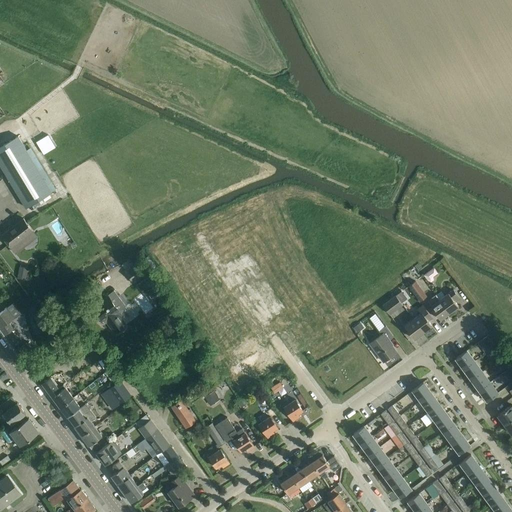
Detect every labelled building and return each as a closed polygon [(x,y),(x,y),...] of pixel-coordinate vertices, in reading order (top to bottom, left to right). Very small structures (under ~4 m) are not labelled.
[(35,131),(40,144),(50,140),(45,128),(35,131)] [(1,146),(0,146),(0,164),(26,207),(34,202),(51,191),(48,185),(52,182),(47,174),(46,175),(42,169),(39,171),(33,161),(28,153),(27,150),(19,137),(18,136),(1,146)] [(23,239),(33,231),(23,218),(1,235),(11,247),(12,247),(16,252),(27,244),(23,239)] [(227,367),(260,345),(233,304),(188,237),(155,259),(221,359),(227,367)] [(432,258),(422,266),(427,273),(438,265),(432,258)] [(134,282),(149,270),(141,260),(126,272),(134,282)] [(159,290),(163,287),(158,280),(154,283),(159,290)] [(419,300),(426,295),(415,280),(408,285),(419,300)] [(439,299),(449,312),(458,306),(455,301),(459,298),(452,289),(444,296),(439,299)] [(126,325),(117,312),(126,306),(113,290),(99,301),(91,307),(103,323),(105,321),(115,334),(126,325)] [(406,298),(401,291),(395,295),(398,299),(400,302),(406,298)] [(322,303),(321,303),(322,302),(316,294),(301,302),(281,315),(288,325),(303,348),(337,326),(334,322),(342,316),(330,298),(322,303)] [(440,319),(449,312),(439,299),(436,294),(427,300),(431,305),(430,306),(434,311),(440,319)] [(389,313),(394,309),(393,307),(400,302),(395,295),(383,305),(389,313)] [(423,332),(432,325),(428,320),(432,317),(423,304),(417,309),(420,313),(413,319),(423,332)] [(7,307),(1,311),(0,311),(0,328),(4,334),(13,328),(8,321),(14,317),(7,307)] [(414,338),(423,332),(413,319),(404,325),(408,330),(414,338)] [(383,361),(396,351),(388,340),(393,336),(385,326),(379,331),(381,334),(369,343),(383,361)] [(489,349),(494,346),(486,335),(482,339),(489,349)] [(24,357),(33,346),(34,344),(32,338),(18,349),(24,357)] [(95,361),(102,355),(90,340),(78,350),(84,359),(88,356),(93,363),(95,361)] [(497,360),(502,356),(494,346),(489,349),(497,360)] [(463,368),(474,360),(466,350),(456,358),(463,368)] [(505,371),(509,367),(502,356),(497,360),(505,371)] [(471,379),(482,371),(474,360),(463,368),(471,379)] [(111,367),(104,372),(107,376),(112,372),(117,379),(122,375),(114,365),(111,367)] [(479,389),(490,382),(482,371),(471,379),(479,389)] [(270,378),(273,383),(282,378),(279,372),(270,378)] [(58,387),(51,378),(50,376),(42,382),(60,406),(73,397),(63,384),(58,387)] [(119,380),(108,388),(120,403),(131,395),(119,380)] [(280,381),(271,387),(274,392),(283,386),(280,381)] [(420,400),(431,392),(423,381),(412,389),(418,397),(420,400)] [(211,396),(218,392),(213,382),(205,386),(211,396)] [(487,400),(495,394),(497,392),(490,382),(479,389),(487,400)] [(428,410),(439,402),(431,392),(420,400),(428,410)] [(511,418),(511,398),(508,393),(492,404),(499,413),(497,415),(502,421),(501,421),(504,425),(511,418)] [(272,403),(278,399),(274,394),(268,397),(272,403)] [(78,408),(80,407),(80,406),(73,397),(60,406),(67,416),(68,416),(68,415),(78,408)] [(185,427),(195,420),(181,398),(171,405),(185,427)] [(293,420),(299,416),(297,413),(302,410),(295,399),(287,405),(284,407),(287,412),(293,420)] [(25,413),(17,402),(4,411),(0,407),(0,406),(0,414),(3,413),(11,423),(25,413)] [(436,421),(446,413),(439,402),(428,410),(436,421)] [(90,409),(85,403),(80,406),(80,407),(78,408),(68,415),(68,416),(75,425),(74,425),(74,426),(85,418),(83,414),(90,409)] [(395,418),(400,415),(392,404),(387,408),(395,418)] [(81,435),(94,426),(90,420),(95,416),(90,409),(83,414),(85,418),(74,426),(81,435)] [(388,424),(393,420),(385,410),(380,413),(388,424)] [(444,431),(454,424),(446,413),(436,421),(444,431)] [(146,414),(135,422),(139,427),(150,419),(146,414)] [(403,429),(407,425),(400,415),(395,418),(403,429)] [(232,437),(233,440),(235,442),(241,451),(246,447),(248,450),(254,446),(248,437),(245,432),(242,427),(236,431),(227,416),(215,424),(225,441),(232,437)] [(267,437),(274,433),(272,430),(277,426),(270,416),(258,423),(262,429),(267,437)] [(20,423),(10,431),(14,437),(20,445),(39,431),(28,417),(20,423)] [(150,419),(139,427),(146,437),(157,428),(150,419)] [(396,434),(400,431),(393,420),(388,424),(396,434)] [(219,446),(225,441),(212,422),(205,426),(219,446)] [(452,442),(462,434),(454,424),(444,431),(452,442)] [(361,444),(372,436),(364,425),(353,433),(361,444)] [(411,439),(415,436),(407,425),(403,429),(411,439)] [(93,450),(100,445),(96,440),(102,435),(94,426),(81,435),(93,450)] [(169,444),(157,428),(149,435),(146,437),(146,438),(153,447),(158,453),(169,444)] [(404,445),(408,441),(400,431),(396,434),(404,445)] [(460,452),(462,451),(470,445),(462,434),(452,442),(460,452)] [(369,454),(379,446),(372,436),(361,444),(369,454)] [(418,450),(423,446),(415,436),(411,439),(418,450)] [(114,443),(112,440),(96,452),(105,464),(121,452),(119,450),(119,449),(120,448),(116,443),(114,442),(114,443)] [(130,448),(137,444),(134,440),(128,445),(130,448)] [(411,455),(416,452),(408,441),(404,445),(411,455)] [(177,455),(170,445),(162,451),(169,461),(174,457),(177,455)] [(377,465),(387,457),(379,446),(369,454),(377,465)] [(424,447),(423,446),(418,450),(426,460),(431,457),(424,447)] [(223,466),(229,462),(220,449),(209,456),(216,467),(221,464),(223,466)] [(419,466),(423,463),(416,452),(411,455),(419,466)] [(326,461),(322,454),(312,461),(319,472),(322,478),(327,474),(323,469),(329,465),(333,471),(341,465),(334,456),(326,461)] [(468,472),(478,465),(470,454),(460,461),(468,472)] [(178,455),(169,462),(178,473),(186,467),(178,455)] [(384,475),(395,467),(387,457),(377,465),(384,475)] [(431,457),(426,460),(434,471),(439,468),(431,457)] [(117,484),(130,475),(119,460),(112,465),(117,470),(111,475),(117,484)] [(309,479),(319,472),(312,461),(301,468),(308,479),(309,479)] [(427,476),(431,473),(423,463),(419,466),(427,476)] [(476,483),(486,475),(478,465),(468,472),(476,483)] [(392,486),(403,478),(395,467),(384,475),(392,486)] [(298,486),(308,479),(301,468),(291,475),(298,486)] [(446,488),(451,484),(444,474),(438,478),(446,488)] [(125,493),(137,484),(130,475),(117,484),(125,493)] [(184,502),(189,498),(194,495),(189,488),(180,475),(170,482),(173,487),(168,491),(173,498),(179,506),(180,505),(179,504),(183,501),(184,502)] [(288,493),(298,486),(291,475),(280,482),(288,493)] [(484,493),(494,486),(486,475),(476,483),(484,493)] [(0,508),(0,509),(13,500),(21,494),(7,476),(0,481),(0,508)] [(400,496),(408,490),(411,488),(403,478),(392,486),(400,496)] [(80,488),(73,479),(48,497),(53,505),(66,496),(75,507),(88,498),(81,488),(80,488)] [(439,493),(445,489),(437,479),(432,483),(434,485),(439,493)] [(142,481),(137,484),(125,493),(131,502),(143,493),(141,489),(145,486),(142,481)] [(454,499),(459,495),(451,484),(446,488),(454,499)] [(491,504),(502,496),(494,486),(484,493),(491,504)] [(447,504),(453,500),(445,489),(439,493),(447,504)] [(334,495),(328,499),(327,500),(332,506),(335,510),(345,503),(342,498),(338,492),(334,495)] [(416,511),(427,503),(419,492),(408,500),(416,511)] [(322,499),(318,493),(312,497),(316,503),(322,499)] [(462,509),(467,505),(459,495),(454,499),(462,509)] [(497,511),(502,511),(509,507),(502,496),(491,504),(497,511)] [(311,506),(316,503),(312,497),(308,500),(311,506)] [(77,511),(90,511),(96,508),(88,498),(75,507),(77,511)] [(453,511),(458,511),(460,510),(453,500),(447,504),(453,511)] [(352,511),(350,509),(345,503),(335,510),(336,511),(352,511)] [(416,511),(433,511),(427,503),(416,511)]
